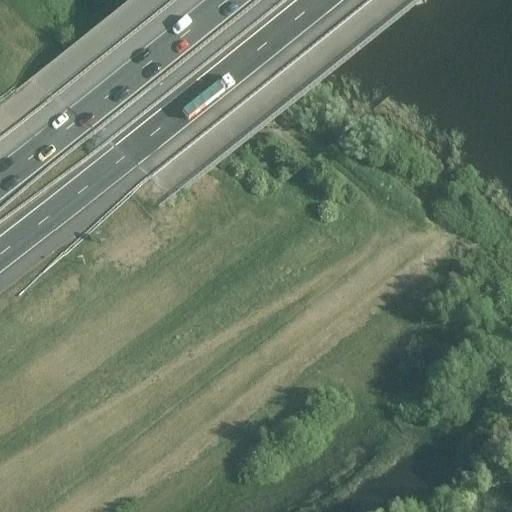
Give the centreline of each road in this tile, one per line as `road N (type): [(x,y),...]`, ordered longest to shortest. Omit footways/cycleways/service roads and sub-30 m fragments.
road 1 (motorway): [(0,256),(320,0)]
road 2 (motorway): [(226,0),(0,178)]
road 3 (unclassified): [(154,0),(0,119)]
